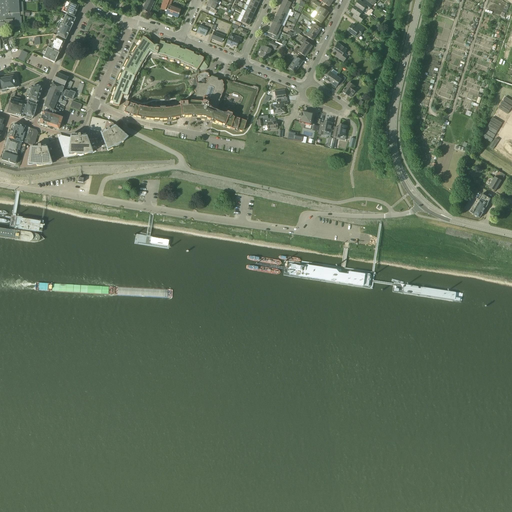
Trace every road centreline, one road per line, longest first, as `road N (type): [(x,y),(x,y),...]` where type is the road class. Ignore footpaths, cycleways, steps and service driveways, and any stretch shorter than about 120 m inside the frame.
road 1 (residential): [(392,215),(307,214),(298,231),(98,200)]
road 2 (unknown): [(463,0),(432,102),(443,118),(454,107),(484,0)]
road 3 (residential): [(182,169),(334,203),(379,201),(392,215)]
road 4 (secondary): [(422,203),(399,169),(392,129),(419,0)]
road 5 (residential): [(34,125),(89,7)]
road 6 (residential): [(243,146),(126,119)]
